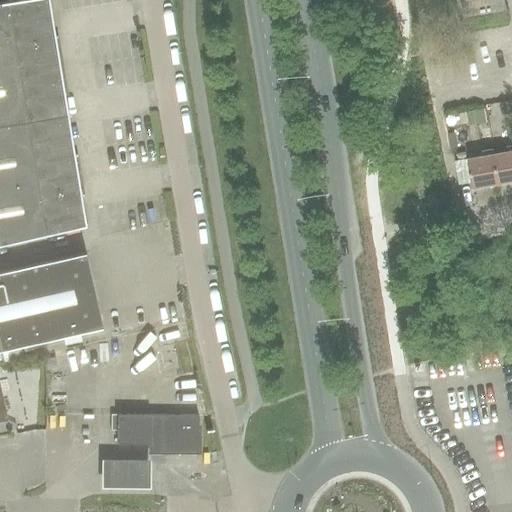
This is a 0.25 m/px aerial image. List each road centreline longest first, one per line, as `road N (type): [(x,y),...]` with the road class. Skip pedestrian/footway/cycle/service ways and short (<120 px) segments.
road 1 (primary): [(259,0),(329,464)]
road 2 (primary): [(382,461),(306,0)]
road 3 (unclassified): [(151,0),(201,303)]
road 4 (unclassified): [(294,502),(243,488),(201,303)]
